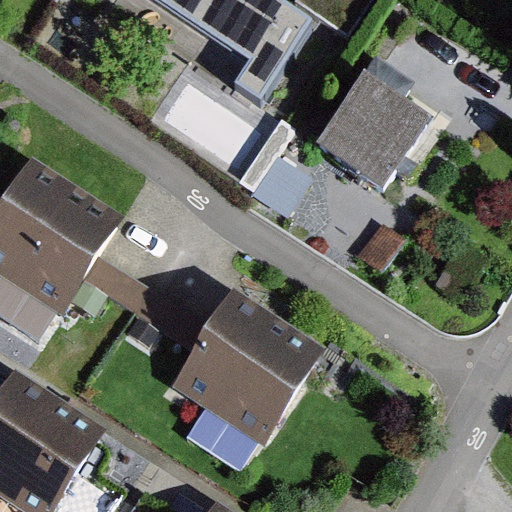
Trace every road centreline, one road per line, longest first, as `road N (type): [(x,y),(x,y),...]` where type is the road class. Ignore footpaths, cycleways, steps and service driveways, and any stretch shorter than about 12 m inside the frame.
road 1 (residential): [(0,62),(135,146),(232,227),(495,387)]
road 2 (unclassified): [(495,387),(431,511)]
